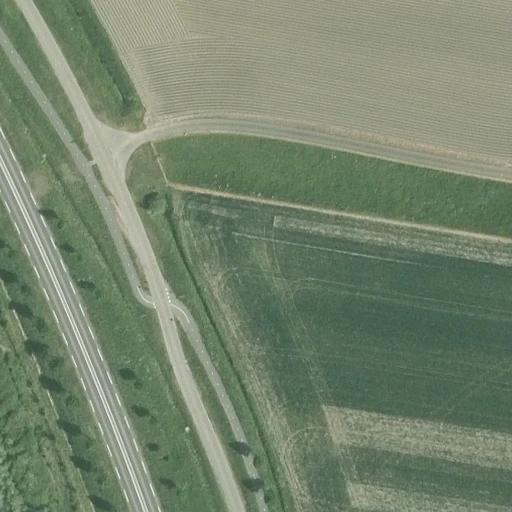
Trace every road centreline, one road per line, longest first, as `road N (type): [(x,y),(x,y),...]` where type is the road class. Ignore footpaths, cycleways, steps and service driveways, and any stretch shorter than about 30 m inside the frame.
road 1 (unclassified): [(237,511),(148,263),(22,0)]
road 2 (primary): [(144,511),(0,160)]
